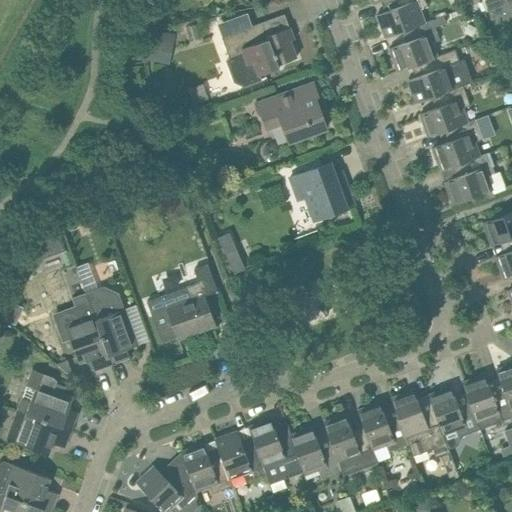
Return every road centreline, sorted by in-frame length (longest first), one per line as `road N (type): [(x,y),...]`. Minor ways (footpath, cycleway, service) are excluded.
road 1 (residential): [(81,511),(110,435),(269,375),(301,386),(447,330)]
road 2 (residential): [(447,330),(327,0)]
